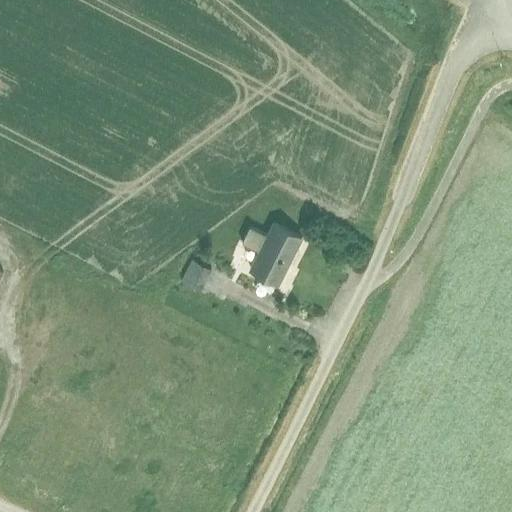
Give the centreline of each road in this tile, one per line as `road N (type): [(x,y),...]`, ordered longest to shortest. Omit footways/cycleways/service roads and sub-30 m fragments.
road 1 (unclassified): [(489,6),(333,374)]
road 2 (unclassified): [(333,374),(436,205),(488,98),(511,83)]
road 3 (unclassified): [(333,374),(261,511)]
